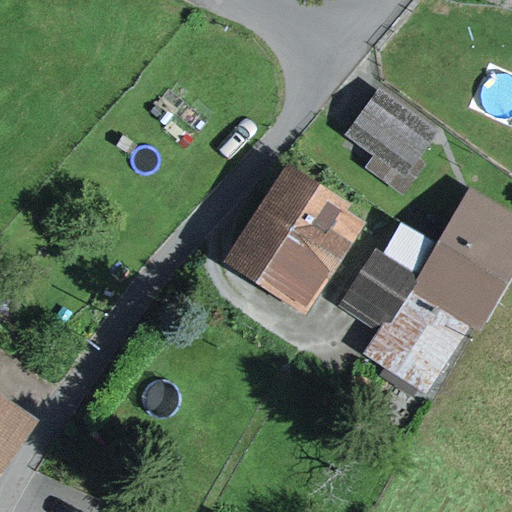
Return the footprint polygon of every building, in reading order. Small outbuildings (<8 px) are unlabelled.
[(382,98),(355,135),(382,155),(372,168),(400,190),(419,164),(408,156),(427,131),(382,98)] [(289,176),(235,257),(303,302),(356,220),(289,176)] [(511,234),(470,209),(442,257),(400,233),(385,260),(477,317),(511,257),(511,234)] [(343,301),(385,329),(414,290),(418,283),(374,254),(343,301)] [(444,310),(414,290),(385,329),(369,352),(424,388),(466,324),(444,310)] [(357,377),(346,395),(362,406),(374,389),(357,377)] [(0,445),(15,424),(0,413),(0,445)]
